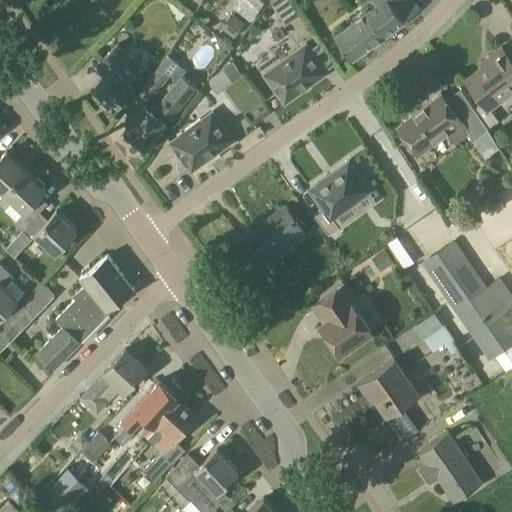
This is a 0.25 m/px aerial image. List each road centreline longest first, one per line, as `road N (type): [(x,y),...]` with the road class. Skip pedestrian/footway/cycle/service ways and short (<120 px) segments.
road 1 (residential): [(136,235),(249,162),(457,0)]
road 2 (secondary): [(333,511),(176,290)]
road 3 (residential): [(176,290),(154,300),(0,453)]
road 4 (secondary): [(136,235),(0,50)]
